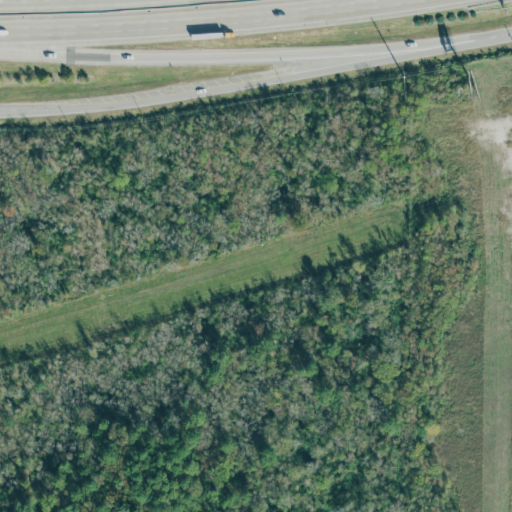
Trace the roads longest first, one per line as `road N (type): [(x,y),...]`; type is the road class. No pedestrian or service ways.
road 1 (motorway): [(0,55),(393,48)]
road 2 (motorway): [(0,30),(196,22),(386,0)]
road 3 (tertiary): [(139,102),(393,57)]
